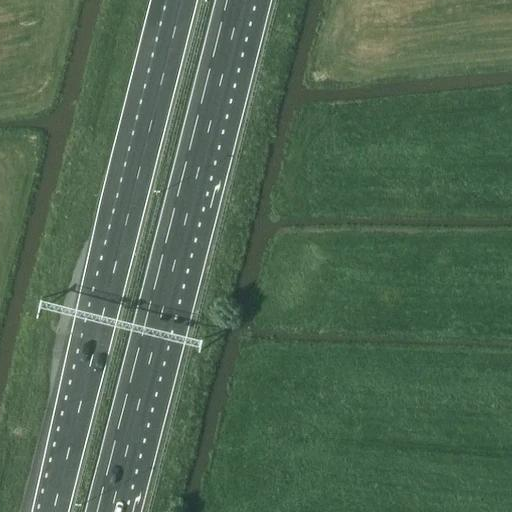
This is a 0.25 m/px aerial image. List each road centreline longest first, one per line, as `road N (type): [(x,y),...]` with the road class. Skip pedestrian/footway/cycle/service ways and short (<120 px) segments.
road 1 (motorway): [(103,511),(233,0)]
road 2 (motorway): [(181,0),(52,511)]
